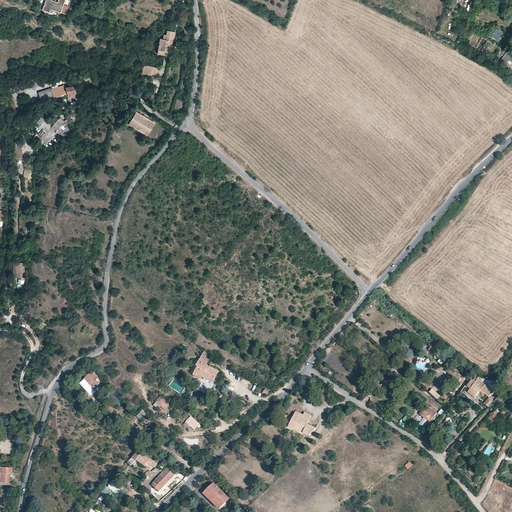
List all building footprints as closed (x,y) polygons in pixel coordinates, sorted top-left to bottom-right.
[(64,4),(65,0),(45,0),(42,10),(49,12),(51,9),(54,10),(65,14),(69,6),(64,4)] [(158,50),(170,52),(172,41),(173,41),(174,37),(175,32),(168,31),(167,31),(166,35),(164,35),(163,39),(160,38),(158,50)] [(157,75),(159,68),(144,65),(142,73),(143,73),(151,75),(151,73),(157,75)] [(75,87),(75,86),(66,87),(65,85),(51,89),(54,98),(67,94),(68,100),(77,99),(81,98),(79,87),(75,87)] [(51,88),(38,92),(41,102),(54,98),(51,89),(51,88)] [(150,130),(154,123),(136,112),(129,124),(147,135),(150,130)] [(43,127),(48,122),(44,118),(39,124),(43,127)] [(65,128),(70,123),(66,119),(63,122),(59,118),(52,126),(56,130),(62,125),(65,128)] [(65,128),(62,125),(56,130),(60,134),(65,128)] [(211,356),(204,352),(196,365),(198,366),(193,375),(201,379),(196,389),(210,396),(215,386),(222,373),(206,365),(211,356)] [(98,378),(92,371),(85,379),(94,389),(99,384),(96,380),(98,378)] [(466,380),(460,374),(457,377),(454,374),(450,378),(456,384),(460,381),(462,383),(466,380)] [(371,381),(365,376),(362,380),(367,385),(371,381)] [(484,384),(475,378),(473,380),(472,379),(467,386),(470,389),(468,392),(475,397),(479,392),(481,390),(484,392),(488,396),(493,391),(487,387),(488,385),(488,384),(485,382),(484,384)] [(97,392),(94,389),(85,379),(79,384),(91,397),(97,392)] [(268,396),(271,392),(266,388),(263,393),(262,393),(263,393),(267,397),(267,396),(268,396)] [(171,404),(161,395),(155,402),(156,403),(160,406),(165,411),(171,404)] [(493,401),(489,397),(485,403),(489,406),(492,402),(493,401)] [(429,422),(437,413),(426,404),(419,414),(429,422)] [(141,420),(147,414),(143,410),(137,416),(141,420)] [(499,414),(495,411),(488,419),(484,423),(487,426),(499,414)] [(309,436),(316,429),(307,424),(309,421),(299,415),(300,414),(296,412),(288,427),(293,430),(295,427),(303,431),(303,432),(309,436)] [(308,414),(305,412),(303,415),(300,414),(299,415),(309,421),(311,416),(308,414)] [(199,424),(191,417),(186,422),(194,429),(199,424)] [(428,421),(424,418),(416,428),(419,431),(428,421)] [(13,440),(2,439),(1,450),(1,453),(10,453),(10,450),(11,446),(13,446),(13,440)] [(145,463),(143,465),(149,469),(153,463),(148,460),(140,454),(137,458),(145,463)] [(11,476),(12,468),(0,467),(0,483),(10,485),(11,476)] [(176,472),(167,468),(154,482),(161,488),(173,475),(176,472)] [(121,483),(126,476),(121,472),(115,479),(121,483)] [(126,491),(127,490),(114,480),(104,492),(107,494),(108,493),(115,498),(122,490),(125,493),(126,491)] [(158,491),(161,488),(154,482),(152,485),(158,491)] [(229,499),(214,483),(209,488),(204,493),(219,509),(229,499)]
